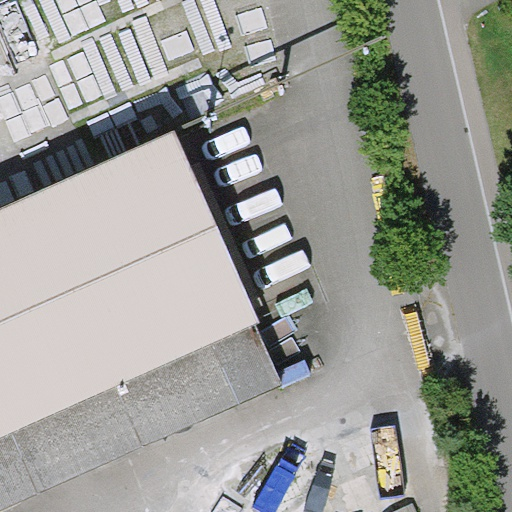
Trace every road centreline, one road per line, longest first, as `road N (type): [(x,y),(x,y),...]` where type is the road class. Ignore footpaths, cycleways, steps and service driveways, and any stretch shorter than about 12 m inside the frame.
road 1 (unknown): [(268,0),(333,306),(329,349),(305,377),(92,477),(67,511)]
road 2 (residential): [(413,0),(511,428)]
